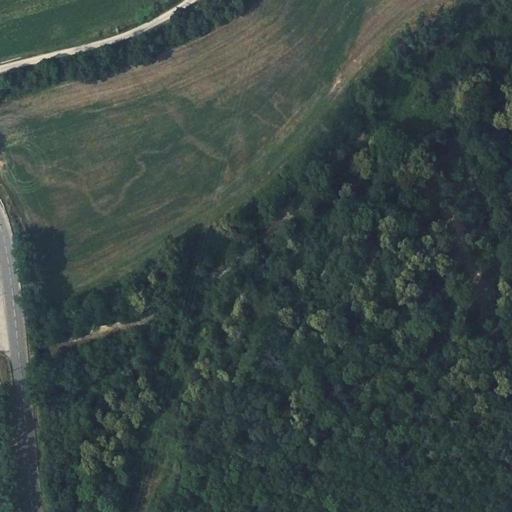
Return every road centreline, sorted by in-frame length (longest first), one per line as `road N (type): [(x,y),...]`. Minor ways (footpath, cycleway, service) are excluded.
road 1 (tertiary): [(0,223),(33,511)]
road 2 (unclassified): [(186,0),(136,29),(0,69)]
